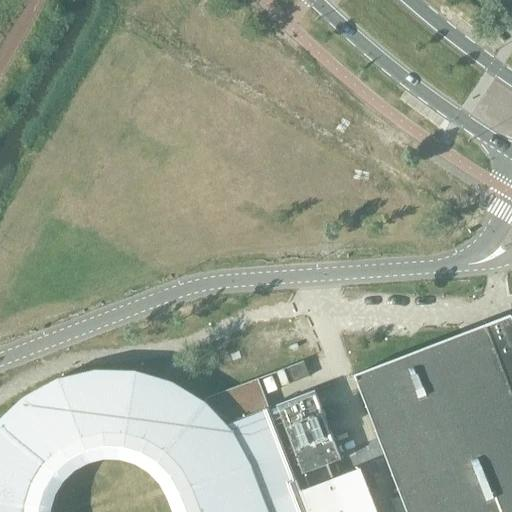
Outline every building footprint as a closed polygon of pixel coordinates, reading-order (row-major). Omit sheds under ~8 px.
[(511,319),(510,317),(485,327),(511,395),(511,319)] [(406,511),(376,511),(360,469),(301,492),(299,493),(296,494),(302,511),(511,511),(511,395),(485,327),(462,336),(354,377),(354,378),(406,511)] [(304,363),(288,369),(293,384),(309,377),(304,363)] [(284,371),(276,373),(282,388),(289,385),(284,371)] [(302,511),(296,494),(299,493),(267,410),(253,416),(254,417),(266,450),(245,458),(241,460),(229,437),(223,428),(227,426),(206,404),(204,403),(186,391),(163,381),(138,376),(113,376),(88,375),(64,382),(39,393),(15,410),(0,426),(0,511),(302,511)] [(207,399),(204,403),(206,404),(227,426),(253,416),(267,410),(269,410),(268,407),(267,407),(264,400),(265,400),(258,380),(207,399)] [(315,392),(276,407),(302,476),(324,467),(341,461),(315,392)] [(227,426),(223,428),(229,437),(241,460),(245,458),(266,450),(254,417),(253,416),(227,426)]
